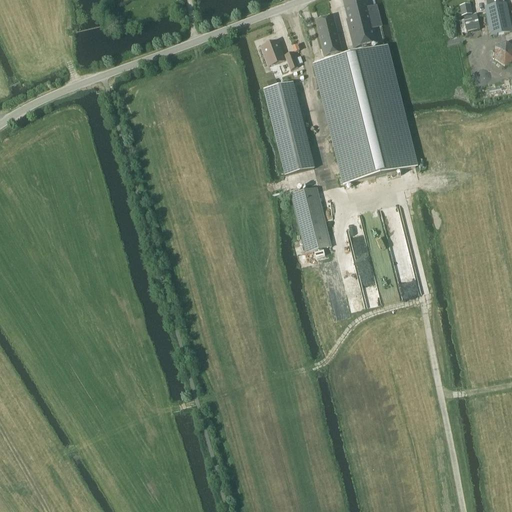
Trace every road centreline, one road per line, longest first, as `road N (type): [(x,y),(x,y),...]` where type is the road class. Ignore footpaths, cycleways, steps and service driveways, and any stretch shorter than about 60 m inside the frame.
road 1 (unclassified): [(0,123),(45,98),(306,0)]
road 2 (track): [(399,194),(465,511)]
road 3 (track): [(425,296),(359,320),(315,368)]
